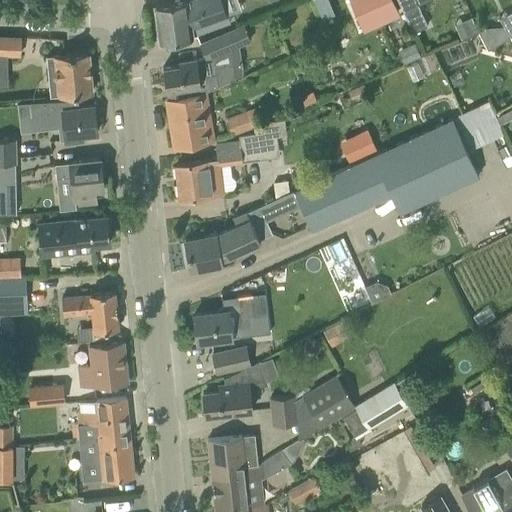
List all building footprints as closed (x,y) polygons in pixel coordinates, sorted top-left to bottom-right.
[(192,28),(227,16),(221,0),(189,0),(188,0),(155,5),(160,42),(194,37),(192,28)] [(238,0),(225,0),(228,12),(240,10),(238,0)] [(350,0),(363,28),(398,11),(393,0),(350,0)] [(418,4),(403,11),(414,33),(428,26),(418,4)] [(244,23),(198,42),(206,59),(251,40),(244,23)] [(18,51),(19,35),(0,34),(0,56),(6,57),(6,51),(18,51)] [(415,44),(402,49),(407,60),(419,55),(415,44)] [(369,47),(341,58),(349,80),(378,69),(369,47)] [(89,52),(48,55),(52,95),(92,92),(89,52)] [(236,80),(234,64),(216,67),(217,73),(200,75),(197,58),(179,61),(180,64),(163,67),(167,89),(169,89),(170,97),(202,92),(236,80)] [(13,78),(0,77),(0,98),(13,99),(13,78)] [(44,95),(44,77),(23,77),(23,95),(44,95)] [(304,104),(316,99),(313,91),(301,96),(304,104)] [(202,92),(170,97),(170,98),(167,98),(174,147),(210,141),(202,92)] [(97,132),(94,105),(79,107),(78,98),(66,99),(65,99),(17,102),(17,104),(29,103),(32,124),(64,120),(66,141),(83,139),(82,134),(97,132)] [(227,118),(233,135),(252,128),(246,111),(227,118)] [(479,175),(452,118),(296,189),(295,189),(313,229),(392,193),(400,211),(479,175)] [(238,134),(239,141),(242,161),(280,157),(277,136),(286,135),(285,119),(263,121),(263,125),(254,126),(255,132),(238,134)] [(0,161),(16,160),(15,138),(0,139),(0,161)] [(180,198),(225,193),(221,163),(242,161),(239,141),(217,144),(218,158),(176,163),(180,198)] [(100,157),(70,160),(70,162),(55,163),(57,177),(72,176),(75,204),(96,202),(95,189),(103,188),(100,157)] [(0,185),(17,185),(16,160),(0,161),(0,185)] [(295,178),(274,181),(277,197),(295,189),(296,189),(295,178)] [(236,225),(221,232),(185,239),(191,267),(223,260),(222,257),(260,239),(259,237),(270,231),(259,206),(232,217),(236,225)] [(107,216),(38,223),(41,253),(95,248),(94,244),(110,242),(107,216)] [(0,277),(21,276),(20,257),(0,257),(0,277)] [(26,276),(21,276),(0,277),(0,308),(28,306),(26,276)] [(119,327),(115,290),(91,292),(91,294),(64,297),(66,314),(94,312),(95,329),(119,327)] [(253,325),(249,293),(221,297),(223,310),(194,313),(198,340),(232,336),(231,328),(253,325)] [(360,329),(367,325),(363,318),(356,321),(360,329)] [(124,340),(92,344),(94,364),(80,365),(83,385),(128,381),(124,340)] [(246,362),(242,344),(211,352),(215,369),(246,362)] [(253,409),(250,386),(269,384),(261,359),(225,376),(225,383),(219,384),(220,390),(203,392),(206,414),(253,409)] [(74,374),(43,376),(45,401),(76,398),(74,374)] [(321,425),(352,406),(355,405),(337,374),(302,394),(313,413),(321,425)] [(355,405),(352,406),(364,427),(407,401),(394,381),(355,405)] [(302,394),(297,397),(297,393),(269,396),(273,425),(297,422),(313,413),(302,394)] [(129,428),(126,396),(78,401),(79,412),(77,412),(78,423),(77,423),(77,424),(100,421),(101,431),(129,428)] [(134,475),(129,428),(101,431),(100,421),(77,424),(83,480),(134,475)] [(0,446),(11,447),(13,447),(12,424),(0,424),(0,446)] [(258,464),(258,463),(255,433),(208,438),(212,476),(230,474),(229,461),(245,459),(245,465),(258,464)] [(259,463),(261,478),(265,477),(283,467),(293,460),(288,452),(302,444),(299,439),(262,461),(262,463),(259,463)] [(0,479),(12,479),(12,456),(11,447),(0,446),(0,479)] [(261,478),(259,463),(258,463),(258,464),(245,465),(245,459),(229,461),(230,474),(212,476),(216,509),(247,505),(244,480),(261,478)] [(511,511),(511,477),(506,467),(460,493),(471,511),(511,511)] [(287,490),(295,503),(320,489),(313,476),(287,490)] [(449,511),(439,495),(421,505),(425,511),(449,511)] [(268,511),(267,502),(265,503),(262,504),(247,505),(216,509),(216,511),(268,511)]
